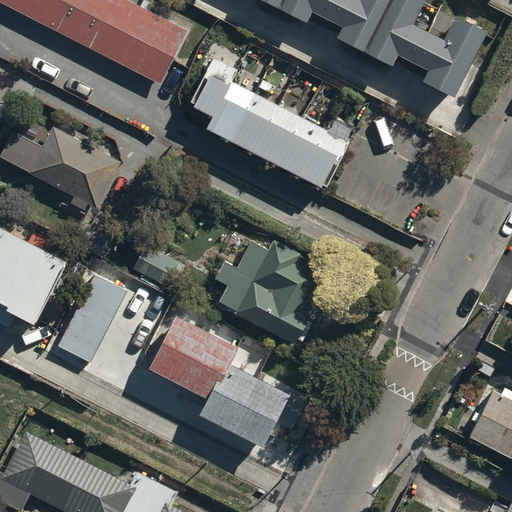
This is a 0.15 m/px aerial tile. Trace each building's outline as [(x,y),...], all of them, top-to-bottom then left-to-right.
[(0,0),(0,4),(161,84),(188,30),(126,0),(0,0)] [(255,0),(308,26),(313,16),(345,32),(339,43),(395,71),(400,60),(431,75),(425,87),(455,102),(488,37),(457,21),(445,45),(414,29),(425,7),(412,0),(361,0),(360,3),(355,0),(255,0)] [(215,122),(209,134),(323,192),(324,189),(329,192),(355,142),(352,140),(353,137),(335,128),(330,138),(234,90),(240,78),(215,65),(193,107),(198,110),(197,113),(215,122)] [(2,157),(89,207),(113,165),(58,134),(48,152),(16,133),(2,157)] [(129,206),(106,194),(93,221),(82,216),(70,238),(104,255),(129,206)] [(68,265),(0,232),(0,312),(37,330),(68,265)] [(239,314),(237,317),(297,348),(299,342),(303,344),(314,325),(310,323),(313,316),(306,312),(326,273),(301,260),(303,257),(275,243),(270,252),(252,243),(239,269),(226,262),(216,281),(231,288),(222,305),(239,314)] [(138,270),(175,290),(186,269),(148,250),(138,270)] [(61,345),(93,363),(130,296),(98,278),(61,345)] [(177,320),(152,373),(214,403),(240,350),(177,320)] [(230,369),(205,422),(268,452),(293,399),(230,369)] [(511,405),(495,397),(471,443),(511,463),(511,405)] [(0,504),(14,511),(25,511),(33,497),(60,511),(177,511),(169,507),(175,496),(144,480),(137,492),(30,435),(7,479),(2,476),(0,480),(0,504)]
